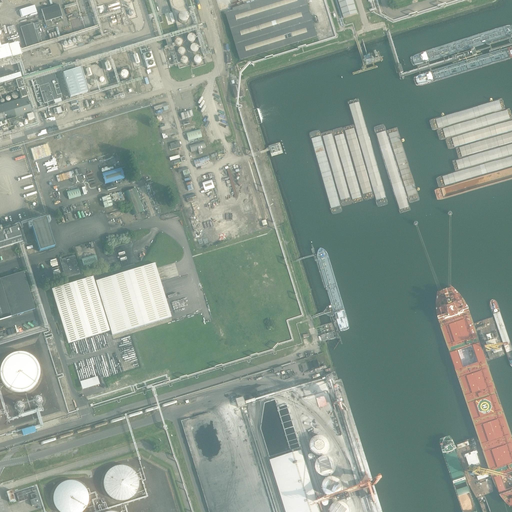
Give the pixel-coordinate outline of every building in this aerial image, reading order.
[(240,61),(317,37),(305,0),(260,0),(232,9),(233,10),(225,13),(240,61)] [(353,0),(338,0),(344,18),(358,14),(353,0)] [(34,5),(21,9),(23,16),(26,15),(27,17),(37,14),(34,5)] [(51,25),(49,21),(63,17),(59,6),(41,11),(47,27),(51,25)] [(191,20),(191,18),(190,17),(190,16),(188,14),(187,14),(186,14),(185,14),(183,14),(182,15),(182,16),(181,17),(180,18),(180,19),(180,21),(180,22),(181,23),(182,23),(183,25),(185,25),(186,25),(187,25),(189,24),(190,23),(191,22),(191,21),(191,20)] [(46,41),(40,22),(20,28),(26,48),(39,44),(39,43),(46,41)] [(48,32),(50,38),(58,36),(57,30),(48,32)] [(197,43),(197,41),(196,40),(195,39),(193,38),(191,39),(190,40),(189,40),(189,41),(189,43),(189,44),(190,46),(191,47),(193,47),(194,47),(196,46),(196,45),(197,45),(197,43)] [(184,47),(183,45),(183,44),(181,43),(180,42),(178,43),(177,43),(175,45),(175,46),(175,48),(176,50),(177,50),(178,51),(179,51),(181,51),(182,50),(183,48),(184,47)] [(0,61),(21,55),(18,43),(1,48),(0,46),(0,61)] [(48,58),(59,55),(57,46),(45,49),(48,58)] [(200,53),(200,51),(199,51),(199,50),(197,49),(195,49),(194,49),(193,50),(192,52),(191,53),(192,55),(193,56),(194,57),(195,57),(197,57),(199,56),(200,55),(200,53)] [(141,61),(138,50),(131,52),(134,63),(141,61)] [(144,57),(148,68),(156,65),(152,52),(147,53),(148,55),(144,57)] [(187,56),(187,54),(186,53),(185,52),(183,52),(181,52),(180,53),(179,54),(179,56),(179,57),(180,59),(181,60),(183,60),(184,60),(186,59),(187,58),(187,56)] [(203,65),(203,63),(202,62),(201,61),(199,60),(198,61),(197,61),(196,62),(195,63),(195,65),(195,66),(196,68),(197,69),(199,69),(201,69),(202,68),(203,67),(203,65)] [(190,66),(190,64),(189,63),(188,62),(187,62),(185,62),(183,63),(182,64),(182,66),(182,68),(183,69),(184,70),(186,70),(188,70),(189,69),(190,68),(190,66)] [(64,66),(66,72),(73,70),(71,64),(64,66)] [(80,69),(62,74),(70,98),(87,92),(80,69)] [(129,74),(129,72),(128,71),(127,70),(126,69),(125,69),(124,69),(123,69),(122,69),(121,70),(120,71),(119,72),(119,73),(119,74),(119,76),(120,77),(121,78),(122,78),(123,79),(125,79),(126,78),(127,78),(128,77),(128,76),(129,75),(129,74)] [(62,98),(54,74),(54,72),(41,76),(36,78),(34,78),(37,86),(38,85),(44,104),(62,98)] [(21,80),(15,82),(18,90),(24,88),(21,80)] [(243,97),(239,85),(233,87),(236,99),(243,97)] [(27,98),(0,105),(0,127),(7,126),(6,122),(26,116),(28,122),(34,120),(27,98)] [(192,111),(180,114),(181,117),(182,120),(193,116),(192,111)] [(200,130),(186,134),(188,142),(202,138),(200,130)] [(204,141),(189,145),(191,153),(206,149),(204,141)] [(180,147),(179,142),(170,144),(172,150),(180,147)] [(210,164),(208,156),(193,160),(195,168),(210,164)] [(122,168),(102,174),(105,185),(125,180),(122,168)] [(229,169),(227,169),(235,198),(237,197),(229,169)] [(215,188),(212,180),(203,183),(205,191),(215,188)] [(124,192),(132,216),(144,211),(135,188),(124,192)] [(81,196),(79,189),(67,192),(69,199),(81,196)] [(112,205),(110,195),(101,198),(104,208),(112,205)] [(54,248),(45,219),(30,223),(39,253),(54,248)] [(0,248),(22,242),(18,227),(0,232),(0,248)] [(97,255),(82,259),(84,267),(99,262),(97,255)] [(78,266),(75,256),(61,261),(66,278),(81,274),(79,269),(78,269),(77,266),(78,266)] [(50,260),(54,276),(61,274),(57,259),(50,260)] [(171,317),(160,283),(156,269),(154,263),(95,281),(101,301),(100,302),(102,306),(103,306),(112,335),(171,317)] [(0,320),(35,309),(23,272),(0,279),(0,320)] [(102,306),(100,302),(93,277),(51,290),(68,344),(109,331),(102,306)] [(42,375),(42,372),(42,369),(41,366),(41,364),(39,361),(37,358),(35,356),(33,354),(30,353),(28,352),(25,351),(22,351),(19,351),(16,352),(13,353),(10,354),(8,356),(6,358),(4,361),(3,363),(2,366),(1,369),(1,372),(2,375),(2,378),(3,381),(5,383),(7,386),(9,388),(12,389),(14,390),(17,391),(20,392),(23,392),(26,391),(29,391),(32,389),(34,388),(36,386),(38,383),(40,381),(41,378),(42,375)] [(82,389),(100,384),(98,376),(80,381),(82,389)] [(37,405),(42,403),(38,395),(34,398),(37,405)] [(243,397),(236,399),(238,405),(239,408),(241,408),(243,407),(246,406),(245,401),(243,397)] [(21,430),(24,436),(36,432),(34,426),(21,430)] [(330,448),(330,446),(330,444),(329,442),(328,440),(327,439),(326,438),(324,437),(322,436),(321,436),(319,436),(317,436),(315,437),(314,438),(312,439),(311,441),(311,443),(310,445),(310,447),(310,448),(311,450),(312,452),(313,453),(315,454),(317,455),(318,455),(320,456),(322,455),(324,455),(326,454),(327,453),(328,451),(329,450),(330,448)] [(320,511),(301,451),(270,460),(283,505),(285,511),(320,511)] [(337,468),(337,466),(336,464),(336,462),(335,461),(334,459),(332,458),(330,457),(328,456),(326,456),(324,456),(323,457),(321,457),(319,459),(318,460),(317,462),(316,464),(316,466),(316,468),(316,470),(317,471),(318,473),(319,474),(321,476),(323,476),(325,477),(327,477),(329,477),(331,476),(332,475),(334,474),(335,472),(336,470),(337,468)] [(139,489),(139,485),(139,482),(138,479),(137,476),(135,474),(133,472),(130,470),(127,468),(124,468),(121,467),(118,468),(115,468),(112,470),(110,472),(107,474),(106,476),(104,479),(103,482),(103,485),(103,489),(104,492),(106,494),(107,497),(110,499),(112,501),(115,502),(118,503),(121,503),(124,503),(128,502),(130,501),(133,499),(135,497),(137,494),(138,492),(139,489)] [(344,490),(344,488),(344,486),(343,484),(342,482),(341,480),(339,479),(338,478),(336,478),(334,477),(332,477),(330,478),(328,479),(326,480),(325,481),(324,483),(323,485),(323,487),(323,489),(323,491),(324,493),(325,494),(327,496),(328,497),(330,498),(332,498),(334,498),(336,498),(338,497),(340,496),(341,495),(342,493),(343,491),(344,490)] [(89,503),(89,500),(89,497),(88,494),(87,491),(85,489),(83,487),(80,485),(78,484),(75,483),(72,482),(69,482),(66,483),(63,484),(61,486),(58,487),(56,490),(55,492),(54,495),(53,498),(53,501),(53,504),(54,507),(55,509),(57,511),(56,511),(84,511),(85,511),(87,509),(88,506),(89,503)] [(30,489),(16,494),(19,502),(27,500),(26,494),(31,492),(30,489)] [(12,490),(6,492),(9,502),(15,501),(12,490)] [(32,507),(39,505),(36,494),(30,495),(32,501),(30,501),(32,507)] [(351,511),(351,510),(350,508),(349,507),(348,505),(347,504),(345,503),(343,502),(341,502),(339,502),(337,503),(335,503),(334,505),(332,506),(331,508),(331,510),(330,511),(351,511)]
